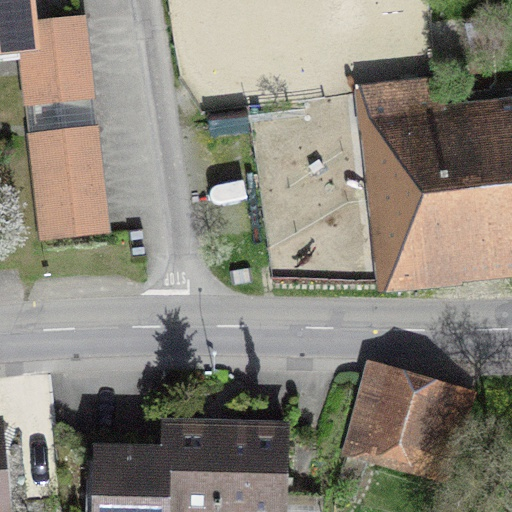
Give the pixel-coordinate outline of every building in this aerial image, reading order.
[(0,0),(0,61),(18,60),(40,57),(36,23),(33,0),(0,0)] [(40,57),(18,60),(39,244),(112,236),(88,17),(36,23),(40,57)] [(378,298),(511,283),(511,100),(446,107),(443,79),(356,88),(378,298)] [(477,387),(369,357),(335,475),(361,482),(367,461),(450,484),(477,387)] [(0,511),(10,511),(3,410),(0,410),(0,511)] [(287,511),(290,414),(161,411),(160,435),(90,433),(87,511),(287,511)]
